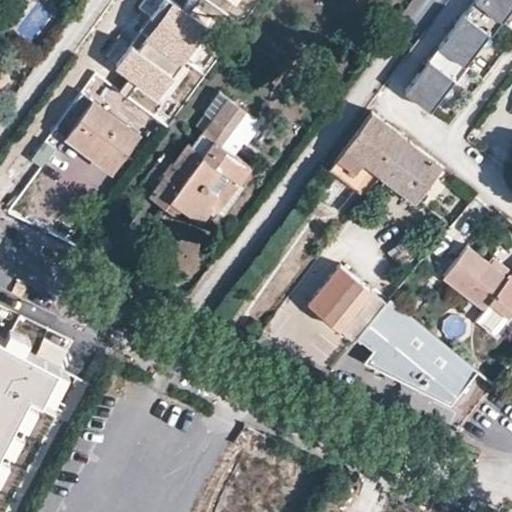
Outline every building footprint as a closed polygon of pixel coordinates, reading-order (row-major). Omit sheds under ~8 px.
[(210,23),(176,0),(170,0),(139,46),(132,41),(114,66),(159,97),(210,23)] [(499,15),(478,0),(469,0),(438,41),(462,59),(486,27),(489,30),(499,15)] [(478,0),(499,15),(510,0),(478,0)] [(429,106),(464,62),(462,59),(438,41),(404,87),(429,106)] [(148,192),(164,204),(169,197),(181,205),(200,219),(211,205),(213,203),(210,200),(216,191),(210,186),(223,167),(238,179),(250,164),(231,149),(240,135),(244,138),(259,117),(217,87),(202,108),(210,114),(190,142),(186,139),(148,192)] [(138,129),(93,95),(65,134),(110,168),(138,129)] [(408,136),(372,109),(331,163),(360,185),(375,166),(381,170),(408,136)] [(440,161),(408,136),(381,170),(414,195),(440,161)] [(213,203),(211,205),(217,209),(238,179),(223,167),(210,186),(216,191),(210,200),(213,203)] [(169,197),(164,204),(175,213),(181,205),(169,197)] [(402,235),(395,241),(403,249),(409,243),(402,235)] [(395,241),(395,242),(371,263),(385,277),(408,256),(403,249),(395,241)] [(478,298),(488,306),(494,298),(511,312),(511,311),(511,271),(509,275),(499,267),(469,244),(447,273),(478,298)] [(511,266),(505,260),(499,267),(509,275),(511,271),(511,266)] [(354,336),(384,300),(336,262),(305,301),(351,339),(354,336)] [(431,333),(386,297),(384,300),(354,336),(369,348),(362,362),(402,381),(431,333)] [(494,298),(488,306),(506,319),(511,312),(494,298)] [(0,511),(2,511),(78,371),(34,348),(42,334),(13,319),(0,312),(0,511)] [(474,367),(431,333),(402,381),(446,401),(474,367)]
